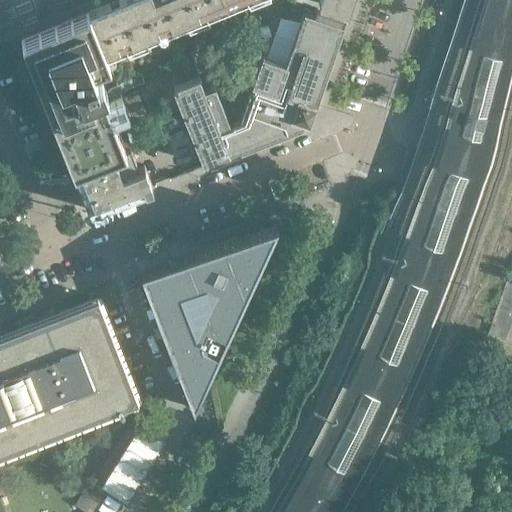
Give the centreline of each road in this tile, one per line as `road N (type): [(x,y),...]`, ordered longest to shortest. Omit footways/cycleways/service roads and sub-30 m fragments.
road 1 (residential): [(54,251),(366,136)]
road 2 (residential): [(511,195),(393,156),(366,136)]
road 3 (residential): [(54,251),(0,115)]
road 4 (residential): [(366,136),(408,0)]
